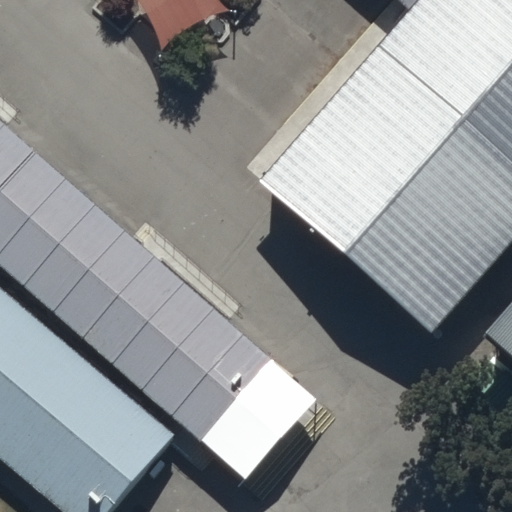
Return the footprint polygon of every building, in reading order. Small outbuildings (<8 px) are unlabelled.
[(511,0),(418,0),(257,187),(429,335),(511,238),(511,0)] [(389,0),(404,13),(416,0),(389,0)] [(0,271),(202,451),(275,369),(0,123),(0,271)] [(0,461),(60,511),(119,511),(180,441),(0,289),(0,461)] [(511,299),(480,335),(511,363),(511,299)]
